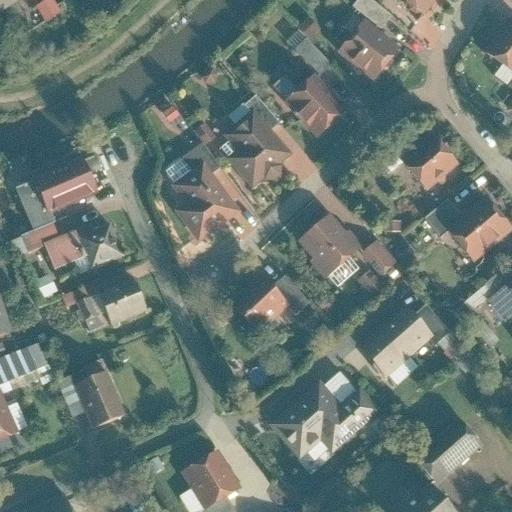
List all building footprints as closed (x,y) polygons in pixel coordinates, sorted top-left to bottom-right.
[(0,0),(0,17),(28,0),(0,0)] [(52,0),(46,0),(37,6),(48,22),(61,14),(52,0)] [(360,19),(335,51),(374,81),(400,48),(379,32),(391,17),(368,0),(361,0),(352,12),(360,19)] [(441,0),(397,0),(396,2),(429,21),(441,0)] [(511,23),(507,21),(485,54),(504,65),(511,71),(511,23)] [(511,84),(511,71),(504,65),(493,79),(508,90),(511,84)] [(315,77),(283,105),(314,142),(347,115),(315,77)] [(230,120),(236,127),(254,113),(270,133),(279,125),(256,98),(230,120)] [(174,108),(162,115),(169,125),(180,119),(174,108)] [(236,127),(224,138),(239,155),(229,163),(254,193),(293,160),(270,133),(254,113),(236,127)] [(204,123),(194,131),(205,145),(215,137),(204,123)] [(432,135),(403,160),(431,191),(459,166),(432,135)] [(16,189),(35,234),(60,223),(57,214),(103,194),(87,158),(16,189)] [(177,213),(199,244),(242,214),(207,165),(192,175),(181,159),(163,171),(187,206),(177,213)] [(463,219),(447,201),(424,222),(441,241),(448,235),(475,266),(511,232),(511,226),(486,198),(463,219)] [(333,213),(296,243),(327,281),(358,256),(364,251),(333,213)] [(45,245),(55,270),(87,257),(93,271),(129,256),(112,216),(45,245)] [(364,251),(358,256),(382,281),(400,264),(376,239),(364,251)] [(370,298),(384,287),(370,270),(356,281),(370,298)] [(259,274),(230,301),(261,334),(290,307),(259,274)] [(511,274),(485,299),(505,322),(511,315),(511,274)] [(48,275),(32,284),(40,300),(56,291),(48,275)] [(133,276),(97,291),(112,325),(148,310),(133,276)] [(0,284),(0,335),(13,332),(0,284)] [(406,308),(359,346),(386,379),(433,341),(406,308)] [(39,346),(0,361),(0,444),(20,436),(0,388),(0,385),(47,366),(39,346)] [(108,373),(79,385),(98,429),(127,417),(108,373)] [(318,381),(268,428),(300,462),(320,443),(334,457),(381,413),(358,389),(341,405),(318,381)] [(459,421),(417,458),(442,485),(483,448),(459,421)] [(241,488),(209,441),(175,464),(194,492),(207,511),(226,498),(241,488)] [(453,511),(428,483),(394,511),(453,511)] [(236,511),(226,498),(207,511),(194,492),(181,501),(188,511),(236,511)] [(77,511),(72,498),(37,511),(77,511)]
